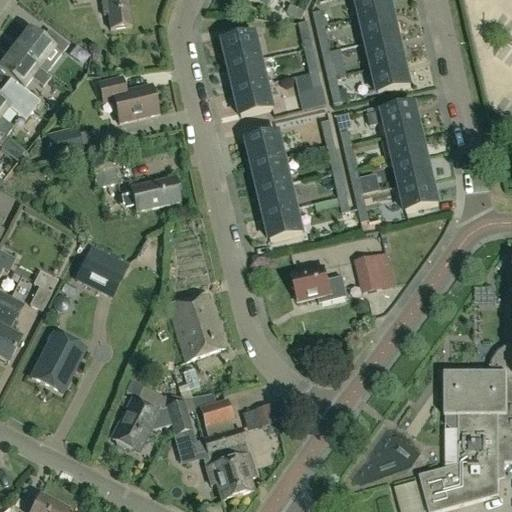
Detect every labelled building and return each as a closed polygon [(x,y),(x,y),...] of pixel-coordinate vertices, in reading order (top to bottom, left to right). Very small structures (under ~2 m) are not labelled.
[(99,0),(102,17),(105,17),(107,17),(109,31),(130,28),(125,0),(99,0)] [(271,0),(244,0),(267,11),(271,0)] [(388,0),(354,0),(360,22),(392,14),(388,0)] [(304,14),(290,8),(286,15),(301,22),(304,14)] [(316,32),(324,30),(321,14),(312,16),(316,32)] [(392,14),(360,22),(366,47),(398,39),(392,14)] [(303,49),(311,48),(306,25),(285,30),(287,38),(300,35),(303,49)] [(330,55),(324,30),(316,32),(321,57),(330,55)] [(28,32),(13,51),(38,71),(53,52),(60,57),(67,47),(48,32),(40,41),(28,32)] [(229,70),(261,62),(255,37),(223,44),(229,70)] [(398,39),(366,47),(371,71),(404,64),(398,39)] [(311,48),(303,49),(303,53),(289,56),(292,71),(307,68),(309,78),(317,76),(311,48)] [(273,65),(285,64),(283,50),(271,52),(273,65)] [(38,71),(13,51),(0,67),(0,73),(9,81),(3,89),(32,113),(39,104),(29,96),(23,90),(30,81),(41,89),(49,80),(38,71)] [(330,55),(321,57),(327,82),(335,80),(330,55)] [(267,87),(261,62),(229,70),(235,94),(267,87)] [(404,64),(371,71),(377,97),(409,89),(404,64)] [(317,76),(309,78),(300,80),(303,95),(313,93),(314,101),(285,107),(287,116),(324,109),(317,76)] [(120,79),(97,85),(102,105),(113,102),(118,125),(157,116),(150,87),(124,93),(120,79)] [(335,80),(327,82),(333,111),(349,107),(345,92),(338,93),(335,80)] [(273,112),(267,87),(235,94),(241,120),(273,112)] [(32,113),(3,89),(0,92),(0,133),(6,139),(13,130),(0,120),(0,119),(7,110),(14,115),(24,123),(32,113)] [(388,140),(420,133),(413,107),(366,117),(369,129),(384,126),(388,140)] [(343,151),(351,149),(348,133),(352,133),(348,117),(336,119),(343,151)] [(326,149),(334,147),(328,124),(320,126),(326,149)] [(51,162),(82,154),(76,130),(45,137),(51,162)] [(425,158),(420,133),(388,140),(393,165),(425,158)] [(253,169),(284,162),(278,136),(247,144),(253,169)] [(339,170),(334,147),(326,149),(331,172),(339,170)] [(357,174),(351,149),(343,151),(349,176),(357,174)] [(431,182),(425,158),(393,165),(399,190),(431,182)] [(96,191),(117,187),(114,172),(113,172),(111,161),(91,165),(96,191)] [(284,162),(253,169),(259,194),(290,187),(284,162)] [(344,192),(339,170),(331,172),(336,193),(344,192)] [(357,174),(349,176),(354,200),(362,198),(357,174)] [(173,179),(129,189),(136,214),(178,204),(173,179)] [(431,182),(399,190),(405,215),(437,208),(431,182)] [(296,211),(290,187),(259,194),(265,218),(296,211)] [(349,216),(344,192),(336,193),(341,217),(349,216)] [(362,198),(354,200),(362,235),(388,230),(385,217),(367,221),(362,198)] [(302,236),(296,211),(265,218),(271,244),(302,236)] [(128,269),(90,249),(73,283),(111,302),(128,269)] [(0,254),(0,275),(2,272),(8,275),(15,262),(0,254)] [(361,298),(395,290),(387,256),(353,264),(361,298)] [(319,306),(346,299),(342,279),(327,282),(325,270),(292,278),(292,281),(290,284),(291,290),(295,292),(298,304),(318,299),(319,306)] [(41,315),(57,283),(39,275),(32,288),(37,291),(29,309),(41,315)] [(0,323),(12,301),(0,294),(0,323)] [(224,350),(220,337),(207,295),(167,308),(176,337),(184,364),(224,350)] [(12,301),(0,323),(0,361),(7,365),(19,341),(7,335),(14,320),(15,321),(23,306),(12,301)] [(84,352),(53,336),(30,380),(61,396),(84,352)] [(511,382),(506,382),(506,376),(444,377),(444,419),(446,419),(446,428),(450,431),(458,431),(458,468),(418,479),(427,511),(449,511),(498,499),(498,466),(511,465),(511,382)] [(175,439),(164,400),(163,400),(130,384),(124,395),(135,401),(134,404),(132,403),(112,442),(137,455),(149,432),(154,434),(171,429),(174,439),(175,439)] [(230,423),(222,395),(189,401),(193,412),(198,411),(204,431),(230,423)] [(182,401),(164,400),(175,439),(192,433),(182,401)] [(268,407),(254,412),(260,429),(274,424),(268,407)] [(283,431),(260,432),(261,450),(283,449),(283,431)] [(234,432),(219,436),(238,497),(252,492),(247,476),(252,474),(244,445),(239,447),(234,432)] [(238,497),(219,436),(202,441),(202,443),(190,446),(193,456),(201,457),(210,486),(215,484),(221,502),(238,497)] [(399,511),(423,511),(416,484),(394,490),(399,511)] [(64,511),(39,499),(32,511),(64,511)]
